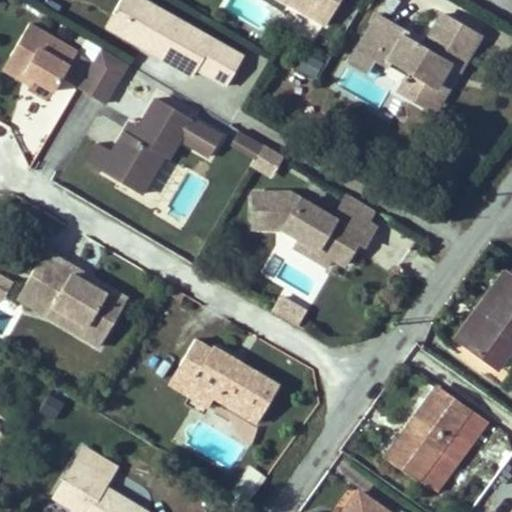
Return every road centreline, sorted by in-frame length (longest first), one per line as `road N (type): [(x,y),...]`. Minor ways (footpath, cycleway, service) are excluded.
road 1 (residential): [(2,163),(366,382)]
road 2 (residential): [(468,247),(186,81)]
road 3 (residential): [(366,382),(468,247)]
road 4 (residential): [(276,511),(366,382)]
